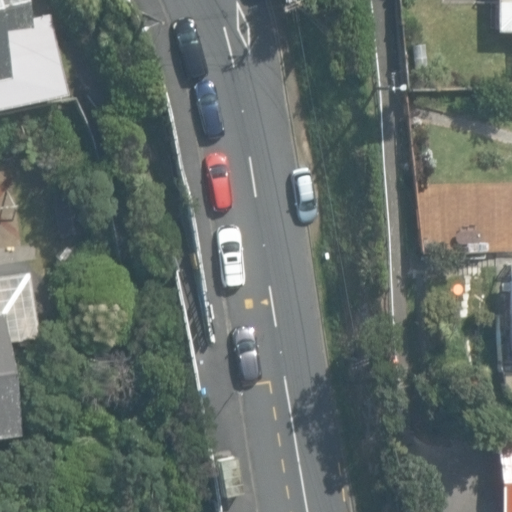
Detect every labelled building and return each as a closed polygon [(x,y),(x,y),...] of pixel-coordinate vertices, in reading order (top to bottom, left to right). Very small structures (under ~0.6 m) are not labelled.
[(0,0),(0,107),(59,96),(42,13),(26,17),(22,0),(0,0)] [(511,0),(492,0),(493,30),(511,30),(511,0)] [(511,260),(501,260),(502,333),(494,333),(495,394),(511,393),(511,260)] [(0,433),(12,432),(1,343),(35,339),(27,270),(0,273),(0,433)] [(213,458),(218,496),(243,493),(237,455),(213,458)]
